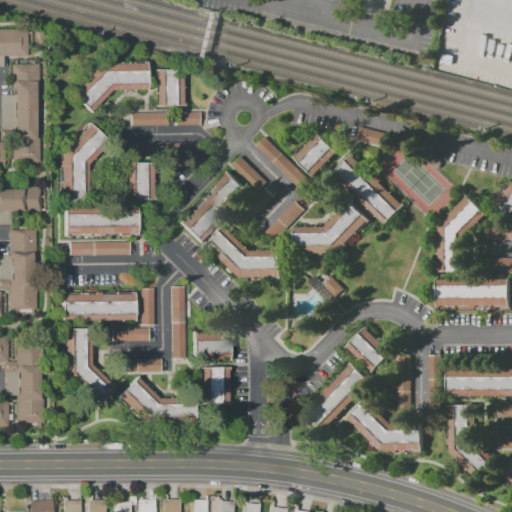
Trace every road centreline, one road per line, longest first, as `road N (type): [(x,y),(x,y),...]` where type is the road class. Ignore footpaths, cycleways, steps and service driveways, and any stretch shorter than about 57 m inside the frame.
road 1 (residential): [(511,154),(292,101),(265,113),(174,211),(165,242),(180,267),(258,336)]
road 2 (secondary): [(450,511),(332,478),(230,464),(0,463)]
road 3 (residential): [(313,358),(369,310),(395,312),(436,334),(511,334)]
road 4 (residential): [(258,336),(256,467)]
